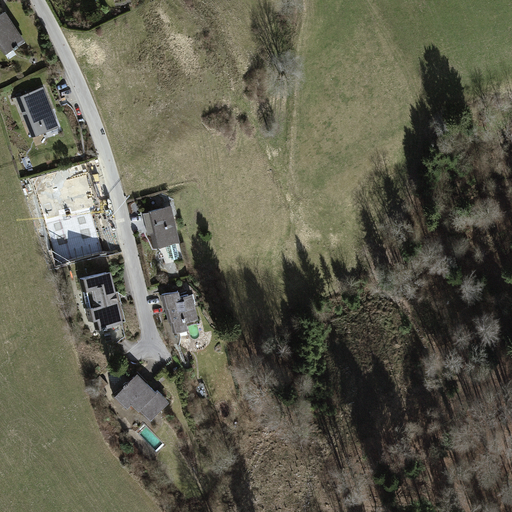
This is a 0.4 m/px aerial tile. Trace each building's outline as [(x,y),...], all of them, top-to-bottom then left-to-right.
[(0,46),(4,52),(11,47),(13,50),(25,41),(17,30),(16,31),(3,12),(0,14),(0,46)] [(30,91),(18,96),(20,101),(18,102),(25,120),(28,119),(32,128),(40,125),(42,130),(54,125),(49,111),(52,109),(44,89),(31,94),(30,91)] [(165,207),(142,212),(146,226),(149,225),(154,246),(166,243),(175,241),(176,241),(172,223),(169,223),(165,207)] [(175,241),(166,243),(169,257),(171,257),(172,259),(178,257),(177,256),(179,255),(175,241)] [(106,272),(80,278),(89,319),(94,318),(96,328),(122,322),(112,281),(109,282),(106,272)] [(178,290),(161,294),(165,308),(166,307),(170,322),(171,321),(174,332),(187,329),(186,322),(197,319),(193,304),(191,304),(188,294),(179,296),(178,290)] [(137,373),(113,396),(125,408),(131,402),(149,420),(166,404),(161,399),(164,396),(158,390),(156,392),(137,373)] [(134,440),(142,448),(147,443),(140,435),(134,440)]
